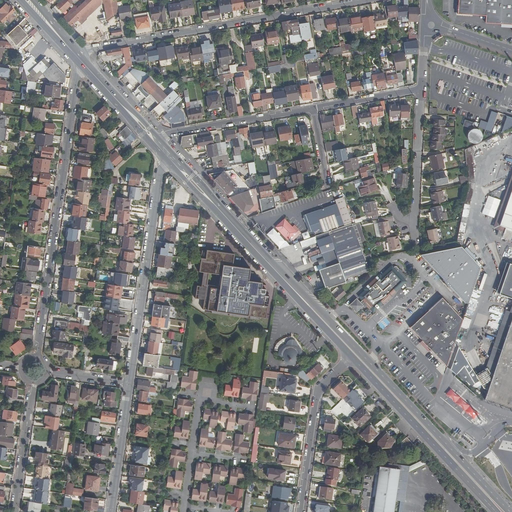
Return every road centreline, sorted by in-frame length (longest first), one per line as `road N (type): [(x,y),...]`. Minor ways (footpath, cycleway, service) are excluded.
road 1 (residential): [(78,57),(34,359)]
road 2 (residential): [(78,57),(367,0)]
road 3 (primary): [(166,153),(353,355)]
road 4 (residential): [(166,153),(130,383)]
road 5 (unknown): [(511,141),(481,167),(474,221),(489,294),(468,347)]
road 6 (primary): [(508,511),(353,355)]
road 7 (primary): [(353,355),(496,511)]
road 8 (residential): [(353,355),(318,391),(300,511)]
road 9 (residential): [(313,108),(172,133),(157,143)]
road 10 (residential): [(14,511),(31,380)]
road 11 (residential): [(130,383),(111,511)]
road 12 (residential): [(421,89),(416,214)]
